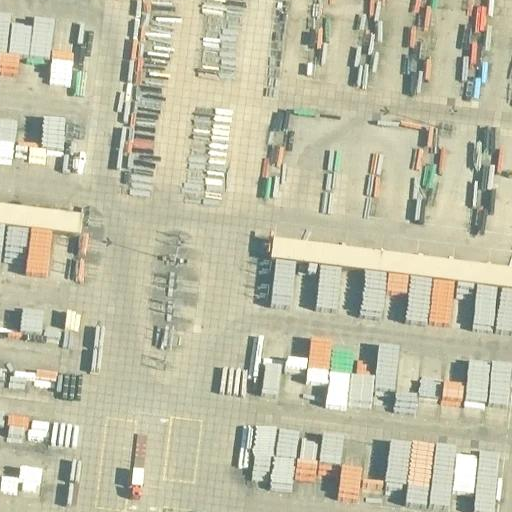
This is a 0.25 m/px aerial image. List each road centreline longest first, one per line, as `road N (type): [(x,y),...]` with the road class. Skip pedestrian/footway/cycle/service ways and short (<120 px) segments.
road 1 (unknown): [(511,360),(261,313),(221,326),(191,383),(511,452)]
road 2 (unknown): [(89,511),(100,406),(117,380),(114,243),(156,165),(177,0)]
road 3 (unknown): [(169,495),(289,511)]
